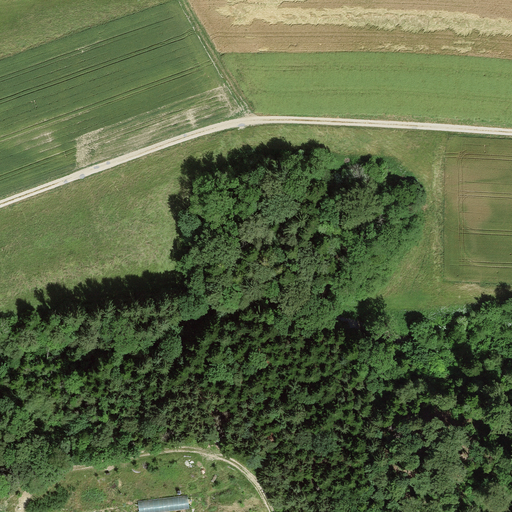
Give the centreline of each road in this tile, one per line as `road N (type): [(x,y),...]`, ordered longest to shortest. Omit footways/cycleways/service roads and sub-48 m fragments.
road 1 (track): [(511,131),(253,121),(200,131),(0,206)]
road 2 (track): [(271,511),(256,480),(200,451),(172,449),(0,486)]
